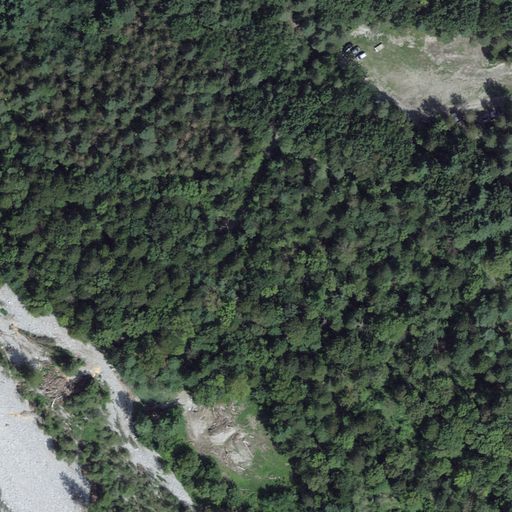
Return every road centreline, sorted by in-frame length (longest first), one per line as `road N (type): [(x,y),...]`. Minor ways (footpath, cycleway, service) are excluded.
road 1 (track): [(271,0),(291,29),(291,89),(230,221),(185,366),(186,396),(229,441)]
road 2 (track): [(291,29),(402,105),(441,111),(511,103)]
